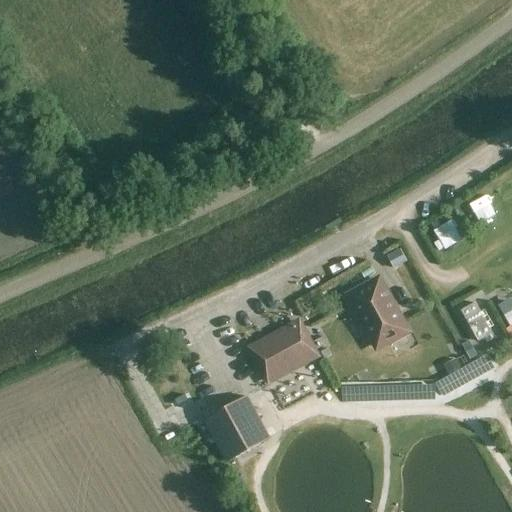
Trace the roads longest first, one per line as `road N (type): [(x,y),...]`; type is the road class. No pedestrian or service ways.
road 1 (unclassified): [(0,296),(316,149),(511,18)]
road 2 (track): [(236,0),(316,149)]
